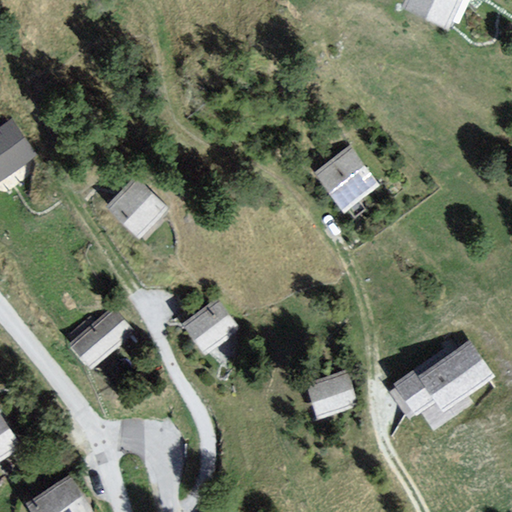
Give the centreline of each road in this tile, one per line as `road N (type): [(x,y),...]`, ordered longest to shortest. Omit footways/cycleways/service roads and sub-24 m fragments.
road 1 (track): [(339,243),(364,302),(381,427),(422,511)]
road 2 (residential): [(174,511),(206,488),(212,460),(194,401),(136,299)]
road 3 (residential): [(0,317),(92,447)]
road 4 (residential): [(92,447),(130,438),(155,444),(165,511)]
